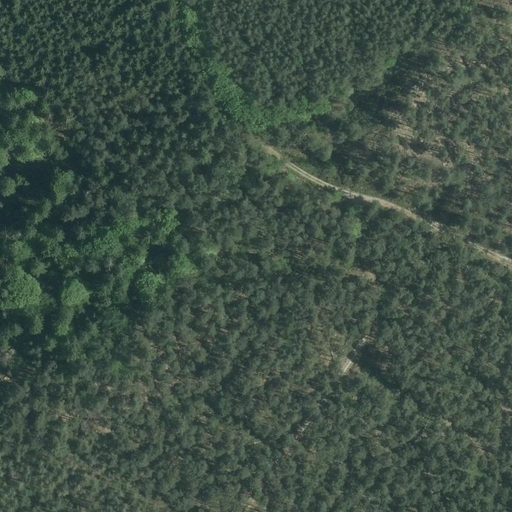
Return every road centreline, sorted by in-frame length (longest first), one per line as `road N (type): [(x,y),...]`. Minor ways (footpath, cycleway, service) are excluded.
road 1 (track): [(241,511),(368,327),(373,307),(358,197)]
road 2 (track): [(171,0),(184,34),(237,110),(298,169),(358,197)]
road 3 (track): [(358,197),(511,262)]
